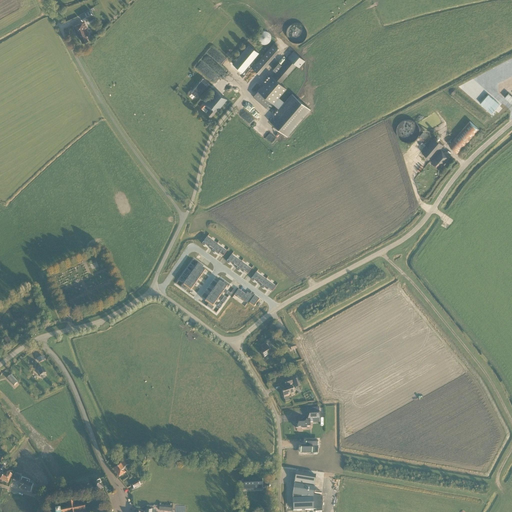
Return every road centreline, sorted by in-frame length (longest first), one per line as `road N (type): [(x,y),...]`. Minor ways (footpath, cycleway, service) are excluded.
road 1 (unclassified): [(152,295),(182,222),(59,27)]
road 2 (unclassified): [(275,311),(406,236),(453,176),(511,122)]
road 3 (track): [(378,253),(479,367),(511,423)]
road 4 (tertiary): [(123,511),(75,392),(40,340)]
road 5 (residential): [(280,511),(275,413),(233,346)]
road 6 (unclassified): [(40,340),(152,295)]
